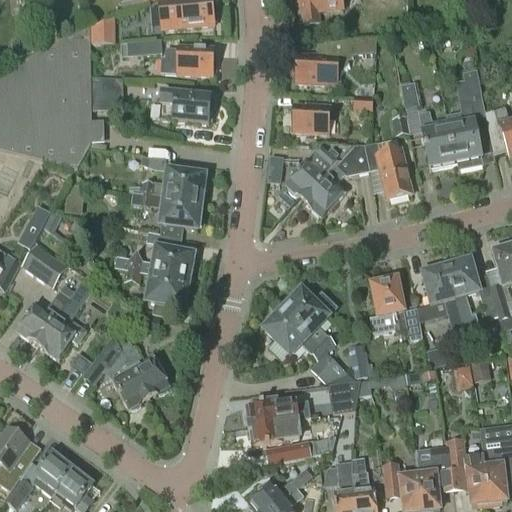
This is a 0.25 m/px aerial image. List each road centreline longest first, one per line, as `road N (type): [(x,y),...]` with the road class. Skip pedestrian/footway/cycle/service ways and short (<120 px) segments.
road 1 (residential): [(235,261),(382,242),(511,205)]
road 2 (residential): [(235,261),(255,0)]
road 3 (residential): [(177,492),(193,468),(235,261)]
road 4 (residential): [(177,492),(0,371)]
